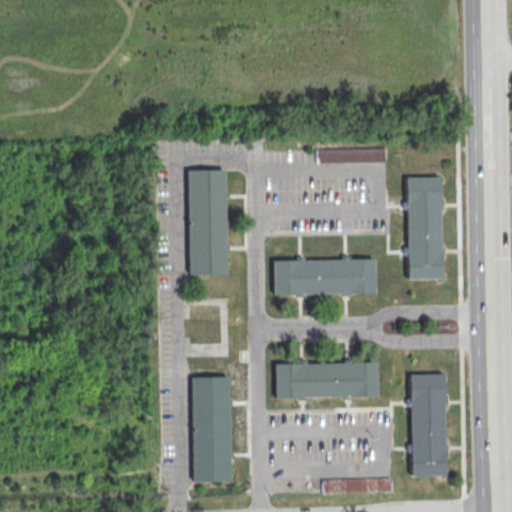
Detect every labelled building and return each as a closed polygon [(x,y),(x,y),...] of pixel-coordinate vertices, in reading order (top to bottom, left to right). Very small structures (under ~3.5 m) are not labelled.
[(315,150),(383,149),(384,162),(315,164),(315,150)] [(189,274),(187,171),(222,171),(224,273),(189,274)] [(405,280),(403,178),(438,177),(440,279),(405,280)] [(270,261),(372,259),(373,294),(271,295),(270,261)] [(272,365),(375,363),(375,398),(273,399),(272,365)] [(408,477),(406,375),(441,374),(443,477),(408,477)] [(191,483),(189,378),(226,378),(228,482),(191,483)] [(320,480),(389,478),(390,492),(321,494),(320,480)]
